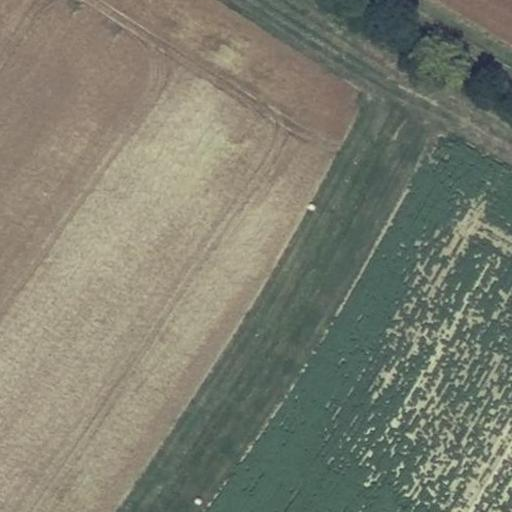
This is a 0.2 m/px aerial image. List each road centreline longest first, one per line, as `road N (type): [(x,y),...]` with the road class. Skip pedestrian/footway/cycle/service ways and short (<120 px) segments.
road 1 (track): [(176,511),(326,299),(428,100)]
road 2 (track): [(384,79),(511,142)]
